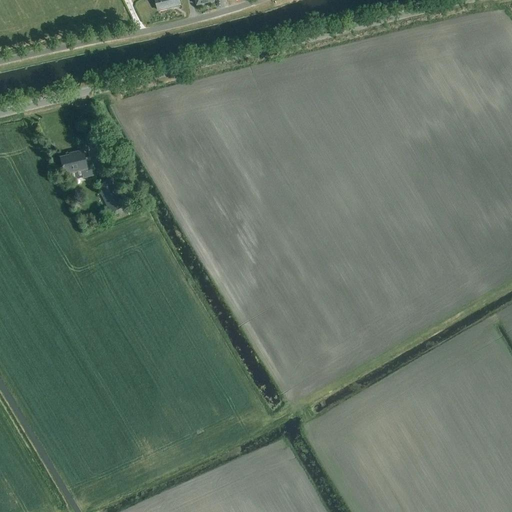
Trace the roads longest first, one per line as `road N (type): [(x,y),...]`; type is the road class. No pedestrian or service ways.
road 1 (unclassified): [(0,112),(465,0)]
road 2 (unclassified): [(0,62),(260,0)]
